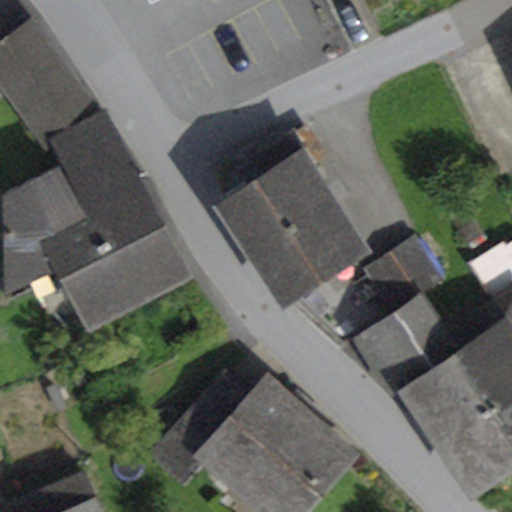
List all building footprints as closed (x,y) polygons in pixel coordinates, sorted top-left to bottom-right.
[(0,76),(47,142),(53,139),(92,117),(29,31),(0,50),(0,76)] [(101,112),(92,117),(53,139),(79,184),(68,190),(81,212),(137,185),(101,112)] [(265,171),(225,197),(281,287),(287,290),(364,239),(315,166),(327,158),(308,127),(257,158),(265,171)] [(88,317),(179,270),(151,213),(137,185),(81,212),(68,190),(54,165),(4,193),(7,285),(58,259),(88,317)] [(148,179),(137,185),(151,213),(163,207),(148,179)] [(418,291),(441,277),(413,239),(368,272),(395,311),(420,293),(418,291)] [(511,291),(474,315),(485,332),(455,351),(511,440),(511,291)] [(405,374),(471,478),(511,451),(511,440),(455,351),(420,293),(395,311),(360,335),(390,383),(405,374)] [(208,450),(277,511),(287,511),(341,453),(311,426),(319,416),(296,396),(288,405),(265,385),(251,401),(225,378),(158,452),(185,476),(208,450)] [(100,511),(85,473),(6,505),(8,511),(100,511)]
